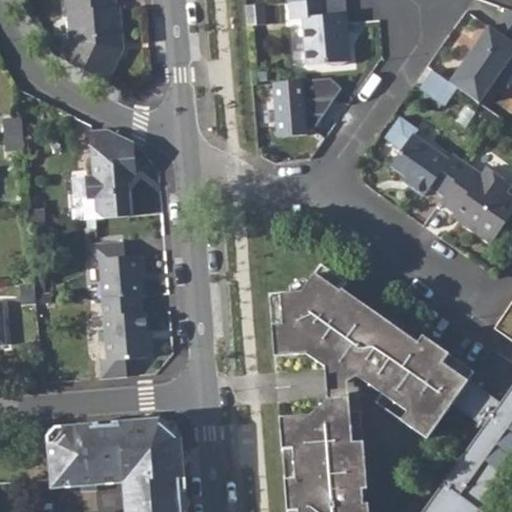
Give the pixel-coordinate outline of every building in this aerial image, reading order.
[(123,41),(120,7),(116,7),(115,0),(66,0),(69,39),(61,56),(70,66),(106,84),(120,58),(115,56),(118,42),(123,41)] [(300,17),(304,64),(324,62),(335,64),(348,60),(342,12),(323,14),(321,0),(287,0),(289,18),(300,17)] [(244,3),(247,23),(264,22),(262,2),(244,3)] [(484,24),(444,82),(474,103),(491,78),(504,86),(511,74),(511,43),(509,42),(511,37),(511,10),(503,7),(489,28),(484,24)] [(118,42),(115,56),(120,58),(123,51),(123,41),(118,42)] [(330,79),(275,81),(277,135),(332,133),(330,79)] [(22,134),(21,119),(2,120),(3,136),(22,134)] [(91,131),(95,175),(86,177),(88,198),(81,198),(72,209),(73,221),(129,216),(127,185),(134,176),(132,143),(103,130),(91,131)] [(4,150),(23,149),(22,134),(3,136),(4,150)] [(431,189),(445,199),(467,167),(454,157),(449,162),(414,137),(392,168),(405,178),(412,183),(409,188),(425,199),(431,189)] [(455,214),(470,224),(467,229),(491,245),(511,215),(511,199),(505,194),(511,187),(487,170),(481,177),(467,167),(445,199),(442,204),(455,214)] [(402,183),(409,188),(412,183),(405,178),(402,183)] [(29,224),(44,223),(43,211),(28,212),(29,224)] [(452,218),(467,229),(470,224),(455,214),(452,218)] [(99,259),(102,298),(140,295),(138,273),(141,273),(140,255),(123,256),(122,242),(91,244),(93,259),(99,259)] [(357,377),(407,411),(399,421),(426,439),(451,404),(484,427),(423,511),(485,511),(504,486),(508,476),(511,478),(511,476),(511,385),(499,403),(467,381),(472,373),(371,302),(364,312),(340,295),(347,285),(320,267),(302,293),(269,296),(274,359),(307,356),(324,368),(327,399),(311,415),(279,417),(287,511),(368,511),(368,503),(362,502),(362,490),(367,489),(363,441),(352,442),(347,382),(357,377)] [(34,283),(19,285),(21,304),(36,303),(34,283)] [(149,357),(145,312),(142,312),(140,295),(102,298),(107,358),(107,360),(125,359),(149,357)] [(100,380),(127,378),(125,359),(107,360),(107,358),(99,359),(100,380)] [(184,476),(181,441),(153,421),(119,423),(119,426),(91,428),(91,425),(46,428),(51,488),(80,486),(80,492),(95,490),(94,485),(123,483),(126,511),(182,511),(180,477),(184,476)]
